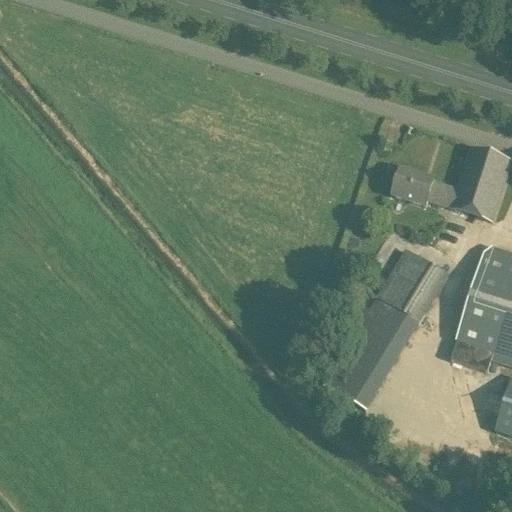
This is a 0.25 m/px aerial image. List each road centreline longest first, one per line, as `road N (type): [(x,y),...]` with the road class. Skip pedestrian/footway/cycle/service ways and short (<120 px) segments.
road 1 (unclassified): [(511,148),(34,0)]
road 2 (primary): [(511,93),(212,0)]
